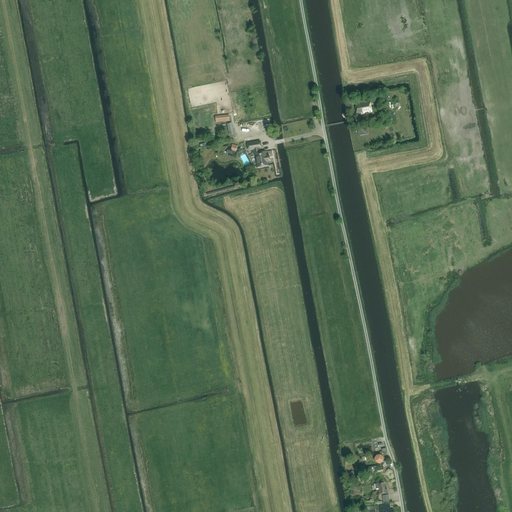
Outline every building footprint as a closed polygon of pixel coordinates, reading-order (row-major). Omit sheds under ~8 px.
[(375,96),(377,102),(387,100),(385,94),(375,96)] [(372,112),(370,104),(374,103),(373,100),(361,103),(361,104),(355,105),(357,113),(363,112),(363,113),(365,113),(365,112),(368,111),(369,113),(372,112)] [(258,148),(261,148),(260,141),(247,143),(248,150),(255,149),(255,153),(258,167),(267,165),(267,161),(270,161),(269,155),(266,155),(265,151),(259,152),(258,148)] [(245,153),(241,156),(246,165),(250,162),(245,153)] [(383,456),(382,456),(384,453),(381,451),(379,453),(380,454),(377,455),(375,457),(375,461),(378,463),(381,462),(384,464),(386,461),(383,459),(383,456)] [(384,482),(379,483),(375,484),(375,489),(379,488),(379,494),(388,493),(387,489),(385,489),(384,482)]
